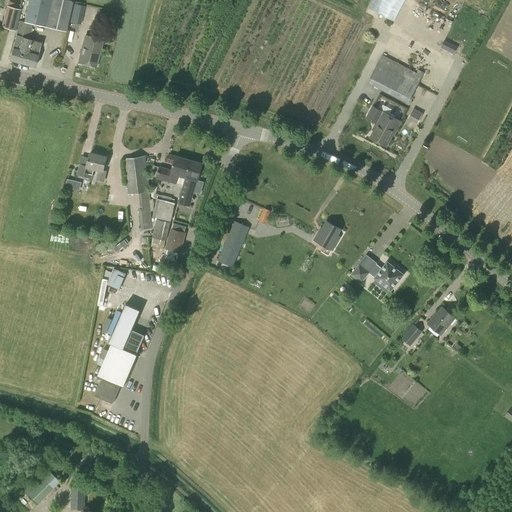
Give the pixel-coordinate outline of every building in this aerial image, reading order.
[(45,27),(51,0),(28,0),(24,22),(45,27)] [(68,21),(72,3),(73,1),(72,0),(51,0),(45,27),(66,31),(68,21)] [(405,0),(371,0),(368,8),(394,21),(405,0)] [(20,9),(21,5),(8,1),(7,6),(6,6),(1,27),(15,30),(21,9),(20,9)] [(72,3),(68,21),(80,24),(85,6),(84,6),(84,3),(74,1),(73,4),(72,3)] [(25,64),(31,40),(28,39),(32,24),(20,21),(16,35),(13,47),(12,47),(9,60),(25,64)] [(96,67),(102,40),(85,36),(78,62),(96,67)] [(31,40),(25,64),(35,67),(38,54),(41,42),(31,40)] [(417,73),(407,68),(399,64),(382,55),(378,63),(368,83),(408,104),(424,73),(418,70),(417,73)] [(394,132),(392,135),(394,136),(401,121),(383,111),(372,106),(365,118),(376,124),(377,123),(394,132)] [(417,123),(422,113),(413,108),(408,118),(417,123)] [(386,146),(392,135),(394,132),(377,123),(376,124),(373,130),(374,131),(371,138),(386,146)] [(103,170),(106,157),(90,153),(88,160),(81,158),(77,175),(92,178),(94,169),(98,170),(96,180),(104,182),(106,171),(103,170)] [(186,177),(192,161),(169,154),(167,161),(174,163),(172,170),(159,167),(153,165),(150,175),(156,177),(184,185),(186,177)] [(151,199),(150,191),(146,156),(123,159),(128,194),(138,193),(140,209),(138,209),(141,230),(153,228),(150,211),(153,211),(152,205),(154,205),(153,199),(151,199)] [(192,197),(193,194),(197,192),(194,189),(197,180),(198,181),(203,164),(192,161),(186,177),(184,185),(179,202),(190,205),(191,202),(194,200),(192,197)] [(158,187),(160,180),(153,178),(152,185),(158,187)] [(77,189),(78,183),(67,181),(66,187),(77,189)] [(171,221),(175,203),(157,199),(153,217),(171,221)] [(265,224),(270,211),(264,208),(259,221),(265,224)] [(166,241),(170,222),(156,219),(152,237),(155,238),(152,249),(163,251),(165,241),(166,241)] [(233,266),(250,227),(234,220),(218,260),(233,266)] [(337,235),(340,229),(327,221),(321,231),(320,231),(315,239),(332,249),(340,236),(337,235)] [(185,232),(186,227),(173,223),(172,229),(171,228),(165,249),(180,253),(186,232),(185,232)] [(391,290),(404,274),(387,261),(375,277),(391,290)] [(362,282),(369,272),(359,264),(352,274),(362,282)] [(126,273),(114,268),(112,273),(106,270),(103,278),(109,280),(107,284),(119,289),(126,273)] [(124,349),(128,340),(140,310),(126,304),(109,342),(114,344),(114,345),(111,343),(108,350),(103,348),(97,363),(102,365),(98,374),(102,376),(94,395),(113,403),(121,384),(123,385),(137,354),(124,349)] [(121,310),(111,307),(106,321),(112,323),(113,317),(118,318),(121,310)] [(455,317),(443,307),(438,313),(437,313),(429,323),(441,334),(455,317)] [(411,346),(422,332),(413,324),(402,338),(411,346)] [(29,494),(40,504),(62,480),(51,470),(29,494)] [(71,487),(70,510),(85,510),(85,487),(71,487)]
